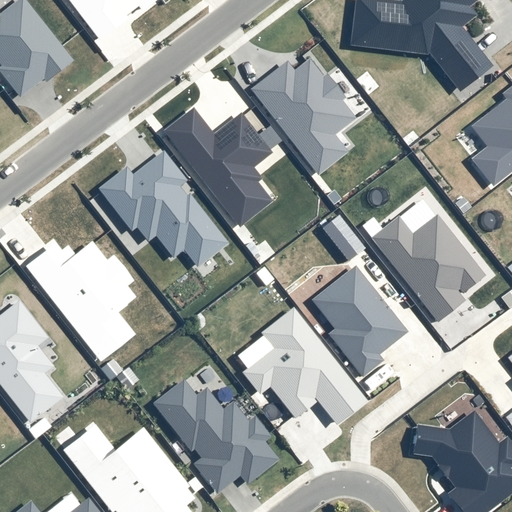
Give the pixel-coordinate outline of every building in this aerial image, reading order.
[(0,68),(0,73),(20,99),(43,81),(45,84),(74,61),(24,0),(18,0),(0,14),(0,65),(1,68),(0,68)] [(66,0),(99,41),(128,19),(126,16),(138,7),(142,12),(157,0),(66,0)] [(491,66),(461,28),(476,17),(470,8),(479,0),(402,0),(399,3),(374,0),(355,0),(349,46),(430,57),(458,92),(491,66)] [(294,71),(286,62),(250,91),(318,177),(347,153),(334,137),(355,120),(341,102),(345,99),(325,74),(321,77),(308,60),(294,71)] [(505,100),(471,127),(487,148),(471,160),(492,188),(511,172),(511,86),(501,95),(505,100)] [(273,154),(241,113),(213,135),(193,109),(164,132),(240,229),(273,203),(257,183),(262,179),(254,168),(273,154)] [(189,194),(186,197),(179,188),(187,182),(163,152),(131,176),(125,168),(97,190),(131,233),(136,229),(147,243),(155,237),(172,259),(184,251),(197,268),(228,244),(189,194)] [(437,216),(412,235),(398,218),(371,239),(437,323),(465,302),(456,291),(460,289),(464,294),(485,278),(437,216)] [(26,268),(100,363),(135,336),(116,313),(134,299),(126,288),(133,283),(112,256),(105,262),(91,243),(73,257),(66,248),(60,253),(54,245),(26,268)] [(408,333),(355,267),(312,302),(334,330),(328,335),(363,378),(384,361),(379,356),(408,333)] [(0,386),(30,425),(64,399),(45,375),(54,368),(37,347),(47,339),(18,303),(0,317),(0,386)] [(261,332),(274,348),(241,375),(258,396),(268,388),(294,420),(315,404),(312,400),(314,398),(336,426),(367,402),(292,308),(261,332)] [(232,403),(223,410),(206,389),(195,398),(182,381),(153,405),(191,452),(194,450),(201,459),(194,465),(217,494),(240,476),(247,486),(278,461),(263,442),(270,437),(254,417),(247,423),(232,403)] [(413,454),(432,457),(439,466),(436,468),(444,478),(447,477),(456,489),(447,495),(459,511),(488,511),(511,494),(511,445),(506,438),(497,444),(473,412),(447,431),(417,427),(413,454)] [(110,511),(112,511),(114,511),(189,511),(185,506),(193,500),(185,489),(188,487),(142,429),(114,451),(94,426),(63,451),(110,511)] [(37,511),(30,502),(17,511),(99,511),(89,499),(72,511),(37,511)]
